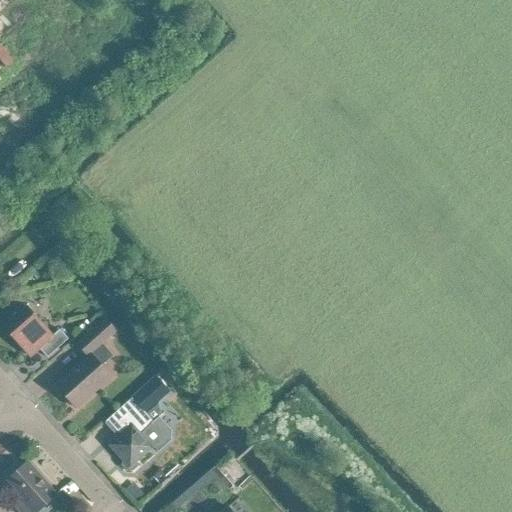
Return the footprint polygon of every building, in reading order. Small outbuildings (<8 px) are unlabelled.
[(30,274),(36,282),(39,279),(33,271),(30,274)] [(52,336),(22,303),(21,304),(25,308),(17,316),(14,312),(1,323),(0,323),(29,356),(38,348),(46,358),(67,339),(59,329),(52,336)] [(75,408),(110,377),(100,366),(112,356),(101,344),(115,332),(104,319),(76,344),(87,356),(55,385),(75,408)] [(153,425),(154,424),(141,409),(155,396),(146,385),(107,420),(120,435),(109,445),(122,460),(122,466),(125,470),(131,471),(136,466),(137,460),(152,447),(151,446),(163,436),(153,425)] [(236,481),(247,471),(233,455),(222,466),(236,481)] [(20,511),(35,511),(55,494),(27,462),(4,482),(21,501),(15,507),(20,511)]
